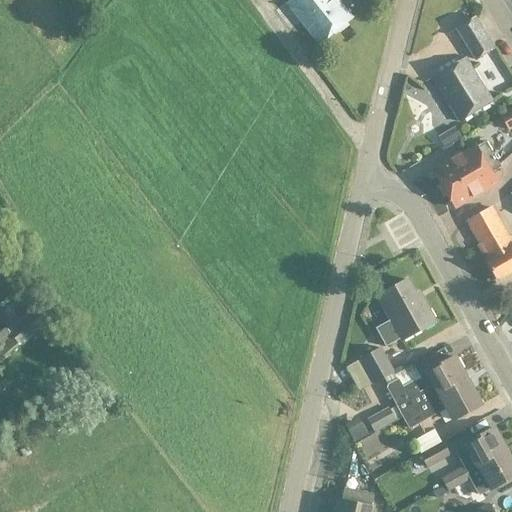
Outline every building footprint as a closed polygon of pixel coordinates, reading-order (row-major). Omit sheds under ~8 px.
[(319,45),(352,19),(337,0),(289,0),(286,3),(319,45)] [(475,18),(457,30),(476,60),(494,49),(475,18)] [(492,103),(465,60),(433,79),(459,123),(492,103)] [(508,132),(511,129),(511,111),(501,118),(508,132)] [(455,128),(449,133),(454,141),(460,137),(455,128)] [(489,176),(491,175),(501,169),(486,143),(476,149),(475,147),(451,161),(449,159),(437,166),(438,169),(433,171),(444,190),(485,168),(489,176)] [(497,186),(491,175),(489,176),(485,168),(444,190),(455,210),(497,186)] [(490,261),(486,263),(497,282),(511,273),(511,242),(510,243),(491,210),(468,223),(490,261)] [(399,251),(415,240),(401,221),(385,232),(399,251)] [(423,302),(420,304),(408,283),(378,299),(391,323),(377,331),(387,349),(402,341),(403,343),(436,325),(423,302)] [(7,326),(5,329),(20,346),(50,318),(35,303),(20,316),(19,314),(7,326)] [(0,362),(20,346),(5,329),(5,328),(0,332),(0,362)] [(371,385),(383,378),(392,373),(379,349),(358,361),(371,385)] [(433,385),(423,391),(430,403),(467,381),(454,357),(426,373),(433,385)] [(404,370),(395,375),(397,380),(402,388),(411,382),(404,370)] [(392,373),(383,378),(387,385),(387,386),(386,389),(396,406),(410,398),(423,421),(436,414),(430,403),(423,391),(419,393),(412,382),(411,382),(402,388),(397,380),(395,375),(393,373),(392,373)] [(430,403),(436,414),(446,408),(453,421),(481,406),(467,381),(430,403)] [(410,398),(396,406),(408,429),(423,421),(410,398)] [(369,424),(375,435),(396,423),(390,413),(369,424)] [(414,435),(420,448),(439,439),(433,426),(414,435)] [(476,471),(506,453),(493,430),(466,446),(466,447),(455,453),(461,463),(469,458),(476,471)] [(428,469),(450,456),(443,443),(420,455),(428,469)] [(476,471),(480,478),(472,483),(480,496),(490,490),(491,492),(511,479),(511,463),(506,453),(476,471)] [(451,473),(459,486),(470,480),(462,466),(451,473)] [(440,479),(448,492),(459,486),(451,473),(440,479)] [(342,502),(339,511),(372,511),(373,509),(374,502),(370,496),(346,491),(343,502),(342,502)] [(493,511),(489,503),(472,511),(493,511)]
